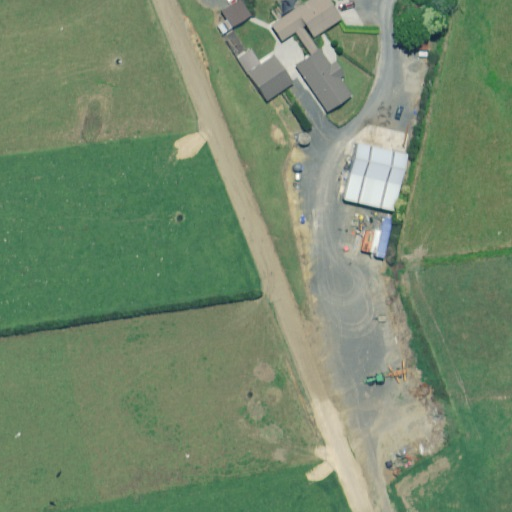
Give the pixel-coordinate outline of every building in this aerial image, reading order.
[(336,62),(330,66),(321,53),(312,39),(345,16),(334,0),(310,0),(273,25),(284,41),(295,34),(309,55),(294,65),(326,113),(351,97),(340,80),(345,76),(336,62)] [(249,20),(236,2),(223,12),(228,20),(218,27),(225,37),(249,20)] [(428,36),(412,35),(411,50),(428,51),(428,36)] [(293,83),(274,56),(249,74),(268,101),(293,83)] [(313,135),(301,132),(298,144),(310,147),(313,135)] [(406,155),(358,145),(345,201),(393,212),(406,155)]
